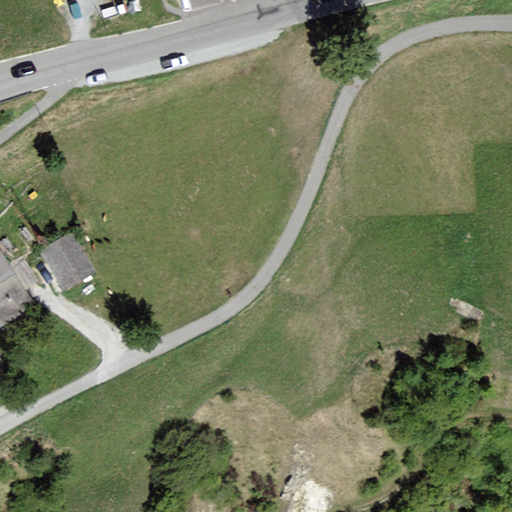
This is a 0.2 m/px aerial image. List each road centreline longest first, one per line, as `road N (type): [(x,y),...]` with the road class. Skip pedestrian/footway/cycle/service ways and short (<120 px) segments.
road 1 (unclassified): [(511,23),(447,25),(403,39),(351,87),(280,255),(242,304),(0,431)]
road 2 (unclassified): [(328,0),(0,80)]
